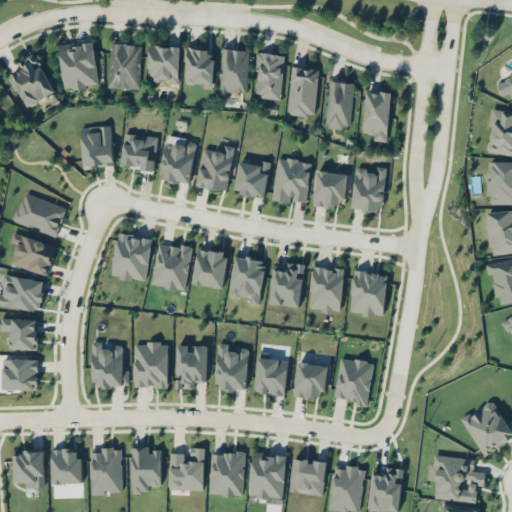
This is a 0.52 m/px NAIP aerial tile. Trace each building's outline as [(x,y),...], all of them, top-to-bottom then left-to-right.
[(93,41),(59,43),(63,89),(97,86),(93,41)] [(140,43),(109,42),(109,87),(140,87),(140,43)] [(178,82),(179,44),(148,44),(147,82),(178,82)] [(184,83),(203,84),(203,88),(212,88),(213,48),(186,47),(184,83)] [(247,49),(221,47),(219,93),(245,95),(247,49)] [(283,54),(256,51),(251,95),(279,98),(283,54)] [(18,72),(10,75),(25,106),(55,92),(35,52),(14,62),(18,72)] [(318,68),(290,66),(288,114),(315,115),(318,68)] [(511,98),(511,70),(503,74),(511,98)] [(353,82),(329,79),(324,126),(348,128),(353,82)] [(386,140),(391,91),(366,89),(361,137),(386,140)] [(511,154),(511,111),(491,109),(490,117),(493,117),(489,152),(511,154)] [(111,125),(81,126),(82,167),(113,166),(111,125)] [(158,136),(125,132),(120,167),(153,172),(158,136)] [(160,178),(190,183),(197,140),(167,135),(160,178)] [(197,186),(228,190),(233,146),(224,144),(223,150),(202,148),(197,186)] [(272,199),(306,203),(311,161),(278,157),(272,199)] [(239,161),(233,192),(264,197),(270,161),(260,160),(259,164),(239,161)] [(511,203),(511,161),(492,161),(491,179),(488,179),(487,203),(511,203)] [(356,168),(351,208),(381,211),(386,166),(376,165),(376,170),(356,168)] [(347,173),(337,173),(337,170),(317,168),(313,205),(337,208),(337,199),(345,199),(347,173)] [(67,207),(23,192),(13,220),(57,235),(67,207)] [(511,252),(511,209),(488,211),(490,254),(511,252)] [(111,275),(144,281),(153,238),(119,232),(111,275)] [(48,274),(56,243),(12,233),(10,243),(16,244),(11,265),(48,274)] [(151,284),(185,290),(192,248),(158,242),(151,284)] [(223,288),(227,252),(197,248),(193,284),(223,288)] [(235,255),(229,295),(249,298),(248,303),(258,305),(266,260),(235,255)] [(497,303),(511,300),(511,258),(485,262),(487,274),(493,273),(497,303)] [(284,268),(273,267),(269,303),(299,306),(305,264),(285,261),(284,268)] [(345,269),(314,265),(308,308),(339,312),(345,269)] [(387,273),(353,270),(350,313),(384,315),(387,273)] [(45,280),(5,274),(2,294),(0,293),(0,304),(40,310),(45,280)] [(511,314),(503,319),(511,334),(511,314)] [(0,330),(11,331),(10,348),(37,349),(38,319),(0,318),(0,326),(0,330)] [(92,386),(128,386),(128,369),(122,369),(122,346),(102,346),(102,342),(93,341),(92,386)] [(168,387),(168,343),(134,342),(134,386),(168,387)] [(246,389),(248,349),(228,349),(228,344),(218,343),(216,388),(246,389)] [(194,388),(195,381),(207,381),(208,345),(177,344),(175,388),(194,388)] [(268,357),(269,352),(259,350),(254,392),(284,395),(288,360),(268,357)] [(334,399),(367,404),(373,361),(340,357),(334,399)] [(37,389),(38,359),(3,358),(2,389),(37,389)] [(327,364),(297,361),(293,395),(323,399),(327,364)] [(462,418),(483,455),(511,437),(511,419),(506,422),(493,400),(462,418)] [(131,447),(132,492),(149,491),(148,486),(161,486),(161,450),(149,451),(149,446),(131,447)] [(205,447),(190,447),(190,453),(170,453),(169,489),(204,490),(205,447)] [(51,448),(51,483),(82,483),(82,457),(75,457),(75,448),(51,448)] [(122,492),(121,448),(90,448),(91,492),(122,492)] [(44,487),(44,450),(14,450),(14,482),(25,482),(25,487),(44,487)] [(248,495),(282,498),(287,455),(253,451),(248,495)] [(243,495),(245,453),(211,452),(209,494),(243,495)] [(435,498),(476,501),(477,485),(484,485),(485,472),(474,471),(475,458),(432,454),(430,479),(436,480),(435,498)] [(289,490),(322,495),(327,461),(313,459),(313,460),(293,458),(289,490)] [(330,510),(360,511),(363,467),(333,465),(330,510)] [(398,511),(403,471),(373,467),(368,508),(378,510),(377,511),(389,511),(390,510),(398,511)]
